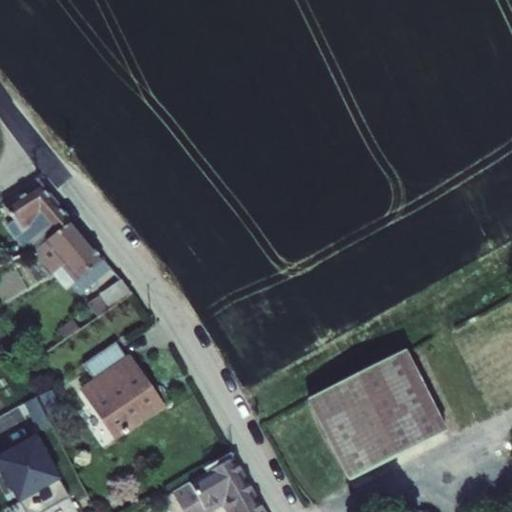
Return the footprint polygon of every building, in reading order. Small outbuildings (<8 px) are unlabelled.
[(40,183),(3,205),(38,249),(75,224),(40,183)] [(112,268),(75,224),(38,249),(56,273),(67,267),(85,288),(112,268)] [(122,279),(101,295),(112,311),(136,296),(122,279)] [(0,351),(9,346),(0,329),(0,351)] [(146,389),(151,386),(131,357),(119,341),(71,373),(116,441),(161,410),(146,389)] [(409,350),(313,398),(354,479),(449,431),(409,350)] [(266,511),(234,457),(174,490),(187,511),(205,511),(227,500),(233,511),(266,511)]
